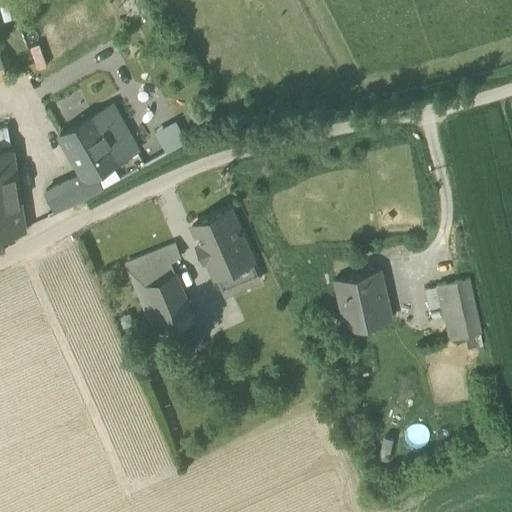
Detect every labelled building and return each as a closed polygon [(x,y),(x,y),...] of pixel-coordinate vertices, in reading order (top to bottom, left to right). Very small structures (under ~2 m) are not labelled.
[(112,164),(138,149),(113,104),(59,134),(81,173),(85,179),(88,178),(95,174),(112,164)] [(175,121),(155,132),(167,153),(188,142),(175,121)] [(0,231),(25,227),(12,150),(0,152),(0,231)] [(112,164),(95,174),(103,188),(120,179),(112,164)] [(96,192),(88,178),(85,179),(81,173),(45,191),(56,212),(84,199),(96,192)] [(88,178),(96,192),(103,188),(95,174),(88,178)] [(215,277),(252,261),(230,210),(193,225),(201,244),(208,261),(215,277)] [(208,261),(201,244),(196,246),(203,263),(208,261)] [(128,266),(157,336),(194,320),(170,262),(179,258),(174,247),(128,266)] [(260,280),(252,261),(215,277),(223,295),(260,280)] [(334,281),(341,312),(388,301),(380,270),(334,281)] [(469,279),(436,286),(436,288),(441,308),(444,321),(446,321),(451,341),(480,334),(469,279)] [(441,308),(436,288),(425,290),(429,310),(441,308)] [(392,319),(388,301),(341,312),(345,330),(392,319)]
